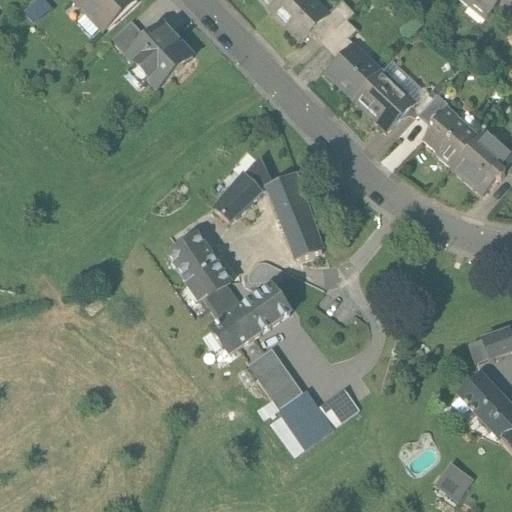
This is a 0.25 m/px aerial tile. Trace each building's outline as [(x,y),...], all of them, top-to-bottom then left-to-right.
[(74,18),(93,0),(58,0),(58,1),(74,18)] [(83,28),(104,50),(139,18),(122,0),(93,0),(74,18),(75,19),(76,19),(84,28),(83,28)] [(243,0),(244,0),(273,30),(296,6),(299,3),(295,0),(243,0)] [(434,0),(453,15),(455,13),(465,0),(434,0)] [(511,0),(465,0),(455,13),(486,39),(501,21),(511,7),(511,0)] [(296,6),(273,30),(302,60),(314,48),(318,51),(338,30),(334,26),(328,33),(310,15),(308,18),(296,6)] [(511,30),(511,7),(501,21),(511,30)] [(47,18),(28,35),(38,47),(57,31),(47,18)] [(327,60),(347,39),(338,30),(318,51),(327,60)] [(511,32),(502,44),(511,52),(511,32)] [(336,70),(348,58),(357,49),(347,39),(327,60),(336,70)] [(128,76),(149,57),(133,40),(112,59),(128,76)] [(149,57),(128,76),(135,84),(131,89),(145,104),(150,100),(158,109),(194,75),(164,43),(149,57)] [(355,118),(381,90),(348,58),(336,70),(343,77),(339,82),(344,87),(334,97),(355,118)] [(414,122),(424,111),(391,79),(381,90),(414,122)] [(355,118),(389,150),(410,128),(415,123),(414,122),(381,90),(355,118)] [(88,91),(79,92),(81,101),(89,100),(88,91)] [(428,112),(435,119),(438,115),(448,105),(441,98),(428,112)] [(424,111),(414,122),(415,123),(410,128),(419,136),(421,134),(435,119),(428,112),(425,110),(424,111)] [(430,142),(431,142),(431,140),(431,139),(432,137),(433,136),(434,135),(436,135),(437,135),(439,136),(440,137),(447,128),(450,125),(438,115),(435,119),(421,134),(430,142)] [(436,173),(452,187),(478,157),(457,138),(458,138),(447,128),(440,137),(439,136),(437,135),(436,135),(434,135),(433,136),(432,137),(431,139),(431,140),(431,142),(432,144),(432,145),(434,147),(424,159),(438,171),(436,173)] [(478,157),(452,187),(483,215),(496,201),(501,200),(504,196),(504,192),(507,188),(509,186),(511,176),(510,175),(483,151),(478,157)] [(260,180),(247,195),(265,212),(269,208),(269,207),(270,206),(260,180)] [(265,212),(247,195),(215,231),(230,244),(265,212)] [(296,196),(270,206),(269,207),(269,208),(298,278),(299,279),(300,279),(301,280),(302,280),(323,272),(296,196)] [(188,249),(181,240),(145,265),(153,275),(188,249)] [(164,268),(170,276),(193,260),(186,251),(164,268)] [(193,260),(170,276),(191,306),(188,307),(200,324),(202,322),(203,324),(206,322),(223,310),(232,304),(199,256),(193,260)] [(146,274),(133,284),(139,293),(153,283),(146,274)] [(234,376),(292,335),(273,308),(239,333),(221,345),(215,349),(234,376)] [(221,345),(239,333),(223,310),(206,322),(221,345)] [(511,355),(511,354),(510,354),(483,364),(490,382),(511,374),(511,355)] [(490,382),(483,364),(471,368),(478,386),(490,382)] [(273,371),(250,387),(281,431),(304,415),(273,371)] [(511,431),(481,398),(459,418),(511,475),(511,431)] [(295,478),(360,432),(346,412),(316,432),(304,415),(281,431),(284,436),(271,445),(295,478)] [(467,511),(474,504),(450,487),(433,510),(435,511),(467,511)]
